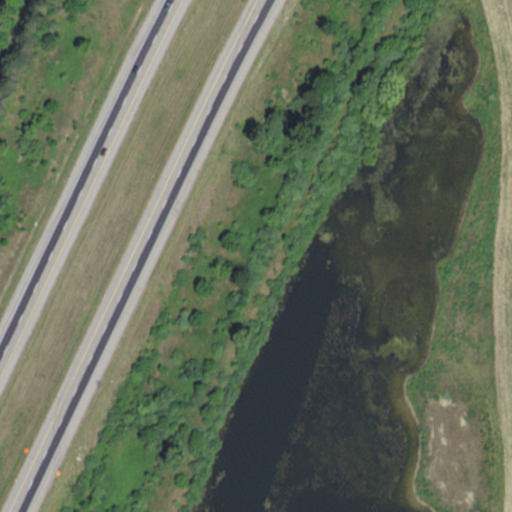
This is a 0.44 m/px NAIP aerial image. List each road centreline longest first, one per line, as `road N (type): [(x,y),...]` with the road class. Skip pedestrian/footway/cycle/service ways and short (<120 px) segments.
road 1 (motorway): [(22,511),(273,0)]
road 2 (motorway): [(185,0),(0,369)]
